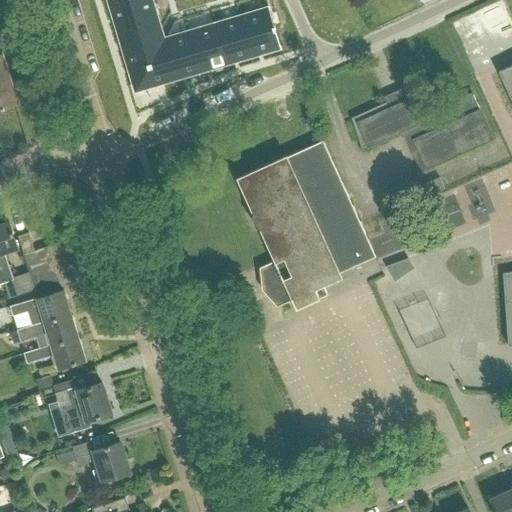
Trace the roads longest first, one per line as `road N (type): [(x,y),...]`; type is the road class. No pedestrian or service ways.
road 1 (unclassified): [(215,511),(102,159)]
road 2 (residential): [(102,159),(318,64)]
road 3 (residential): [(358,511),(511,441)]
road 4 (residential): [(318,64),(459,0)]
road 5 (unclassified): [(96,138),(54,0)]
